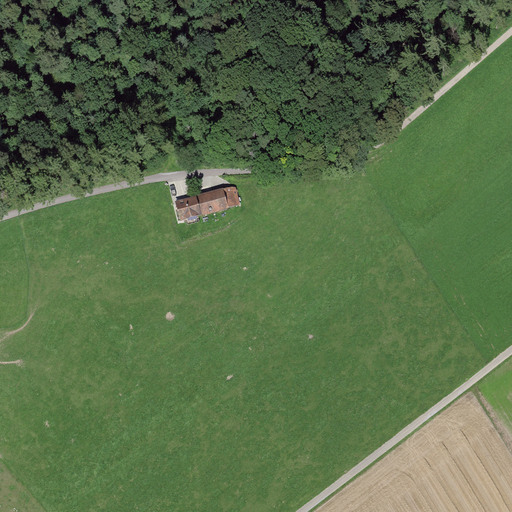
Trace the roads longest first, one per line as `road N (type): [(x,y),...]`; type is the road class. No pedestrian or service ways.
road 1 (track): [(511,33),(390,136),(349,158),(135,182),(0,218)]
road 2 (track): [(304,511),(511,350)]
